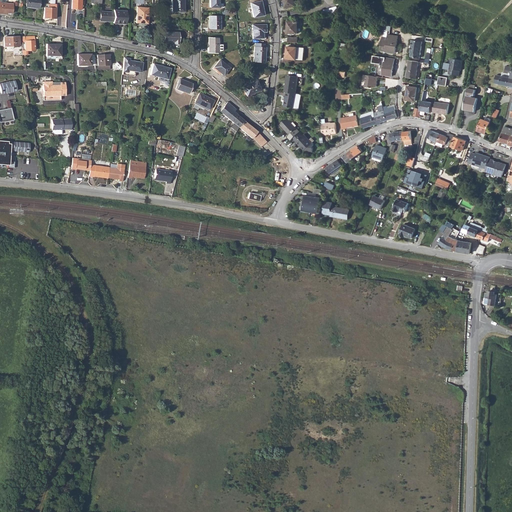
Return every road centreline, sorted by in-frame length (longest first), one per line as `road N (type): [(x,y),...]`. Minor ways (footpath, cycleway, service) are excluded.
road 1 (tertiary): [(274,223),(0,183)]
road 2 (tertiary): [(484,265),(274,223)]
road 3 (residential): [(0,22),(145,49),(191,68)]
road 4 (tertiary): [(469,511),(475,319)]
road 5 (residential): [(259,124),(274,85),(272,0)]
